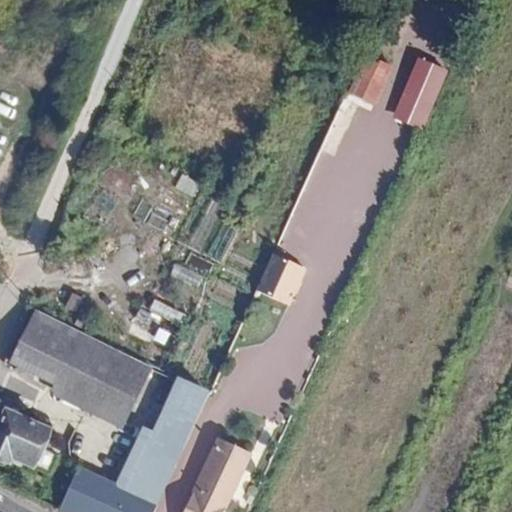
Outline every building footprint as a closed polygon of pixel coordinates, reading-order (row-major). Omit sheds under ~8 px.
[(394,117),(425,131),(451,70),(420,56),(394,117)] [(356,98),(382,104),(392,63),(365,57),(356,98)] [(176,190),(194,199),(202,184),(183,174),(176,190)] [(310,272),(279,257),(261,298),(293,312),(310,272)] [(13,300),(0,330),(0,361),(107,413),(129,359),(13,300)] [(179,354),(188,323),(139,308),(130,339),(179,354)] [(118,496),(147,508),(198,394),(171,380),(118,496)] [(0,413),(0,463),(37,482),(48,458),(29,449),(36,430),(0,413)] [(78,430),(71,451),(86,456),(93,435),(78,430)] [(224,511),(250,458),(217,443),(184,511),(224,511)] [(51,511),(145,511),(147,508),(118,496),(68,473),(51,511)]
